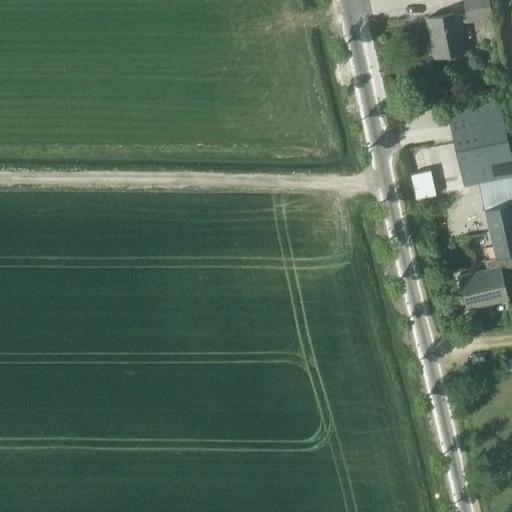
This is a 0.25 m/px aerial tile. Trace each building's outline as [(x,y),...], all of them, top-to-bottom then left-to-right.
[(459,23),(491,17),(487,0),(462,0),(465,14),(458,15),(457,12),(426,18),(434,58),(465,51),(459,23)] [(481,63),(480,58),(476,55),(471,56),(468,60),(469,65),(473,68),(478,67),(481,63)] [(447,112),(464,184),(477,181),(483,210),(484,209),(492,247),(494,258),(492,258),(488,259),(484,260),(486,270),(457,276),(464,308),(506,299),(502,283),(511,281),(511,161),(498,101),(447,112)] [(494,258),(492,247),(486,248),(488,259),(492,258),(494,258)] [(465,348),(466,360),(491,356),(489,345),(465,348)]
